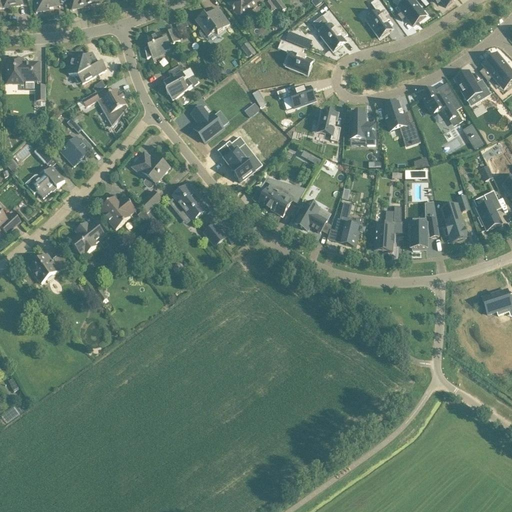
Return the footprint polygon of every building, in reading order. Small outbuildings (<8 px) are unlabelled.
[(23,6),(21,0),(0,0),(0,9),(4,10),(4,7),(16,7),(23,6)] [(34,0),(37,14),(48,12),(48,10),(60,8),(58,0),(34,0)] [(100,4),(99,0),(70,0),(72,11),(85,9),(85,6),(90,5),(90,6),(100,4)] [(263,3),(260,0),(234,0),(235,0),(229,5),(241,20),(263,3)] [(271,4),(269,0),(264,5),(271,14),(276,10),(271,4)] [(278,0),(275,0),(271,4),(276,10),(280,15),(287,10),(278,0)] [(378,14),(367,22),(381,40),(388,36),(387,34),(389,33),(391,31),(389,28),(383,20),(389,16),(377,0),(371,5),(378,14)] [(402,13),(398,17),(402,22),(406,19),(413,27),(426,17),(412,0),(409,0),(399,9),(402,13)] [(434,0),(438,5),(441,2),(446,9),(456,0),(434,0)] [(226,20),(220,12),(218,10),(207,18),(206,18),(205,16),(196,23),(202,31),(201,31),(200,33),(199,35),(200,37),(202,38),(204,38),(206,38),(207,37),(208,39),(216,32),(218,35),(230,25),(226,20)] [(328,25),(318,32),(321,36),(319,38),(326,47),(328,45),(335,54),(342,48),(341,47),(342,46),(345,44),(342,41),(347,36),(329,13),(323,18),(328,25)] [(179,32),(188,28),(186,23),(177,27),(179,32)] [(147,39),(151,47),(145,50),(147,60),(152,58),(154,64),(155,64),(153,58),(170,51),(168,46),(173,44),(173,45),(180,42),(179,40),(180,42),(174,44),(170,36),(162,39),(160,34),(147,39)] [(290,34),(287,41),(302,47),(305,40),(290,34)] [(281,43),(278,51),(288,55),(284,66),(290,69),(289,71),(299,75),(300,73),(309,77),(312,69),(311,68),(312,66),(313,63),(310,62),(302,58),(304,53),(281,43)] [(250,58),(255,53),(250,47),(245,51),(250,58)] [(511,73),(497,55),(483,67),(485,69),(493,78),(500,87),(511,76),(511,73)] [(83,86),(98,77),(107,72),(103,64),(98,67),(94,59),(87,57),(84,59),(74,56),(69,76),(79,79),(83,86)] [(40,82),(40,74),(40,64),(24,64),(24,61),(7,61),(7,85),(24,85),(24,82),(40,82)] [(172,79),(164,83),(168,91),(167,92),(166,93),(165,94),(165,95),(166,96),(167,97),(168,97),(169,97),(169,96),(170,96),(175,100),(175,101),(193,87),(188,80),(187,81),(183,74),(185,73),(181,66),(177,68),(168,73),(172,79)] [(469,73),(455,82),(467,102),(481,94),(483,98),(486,97),(490,95),(482,82),(476,86),(473,79),(469,73)] [(46,107),(46,103),(46,87),(37,87),(37,103),(38,103),(38,107),(46,107)] [(295,88),(277,94),(280,102),(290,98),(295,110),(317,103),(314,94),(312,95),(312,93),(311,90),(307,91),(298,94),(295,88)] [(128,109),(126,107),(127,106),(118,91),(102,100),(110,114),(106,117),(112,128),(109,133),(129,110),(128,109)] [(430,93),(421,99),(432,116),(440,111),(448,123),(450,122),(457,117),(453,112),(459,109),(451,95),(440,101),(436,95),(434,91),(431,94),(430,93)] [(263,101),(258,92),(252,96),(258,104),(263,101)] [(82,102),(86,109),(100,101),(96,94),(82,102)] [(255,105),(250,109),(255,115),(260,111),(255,105)] [(398,105),(383,110),(387,121),(385,122),(386,123),(387,123),(390,133),(400,130),(401,129),(408,148),(421,143),(414,124),(405,127),(402,116),(398,105)] [(202,108),(192,116),(198,124),(199,123),(201,126),(194,131),(205,144),(223,130),(223,129),(214,118),(213,117),(210,119),(202,108)] [(324,112),(319,134),(332,137),(331,142),(338,144),(341,130),(334,129),(336,122),(337,116),(334,115),(332,115),(332,113),(324,112)] [(351,116),(351,141),(367,140),(367,147),(376,147),(376,126),(369,126),(366,125),(366,124),(366,116),(351,116)] [(82,131),(72,120),(67,124),(72,130),(73,129),(78,134),(82,131)] [(478,136),(469,141),(476,151),(484,146),(478,136)] [(81,143),(77,139),(61,154),(74,168),(91,153),(90,152),(93,149),(84,140),(81,143)] [(233,155),(224,162),(233,173),(232,174),(241,184),(263,167),(255,158),(247,164),(244,160),(238,152),(246,146),(240,139),(232,146),(230,143),(226,147),(233,155)] [(45,165),(46,164),(52,159),(41,148),(35,154),(45,165)] [(145,154),(132,169),(140,175),(141,177),(143,175),(147,179),(155,185),(156,186),(164,178),(170,170),(162,163),(156,158),(153,161),(145,154)] [(319,168),(322,162),(310,156),(307,161),(319,168)] [(427,160),(414,165),(415,170),(429,168),(428,168),(425,161),(427,161),(427,160)] [(487,168),(479,172),(485,183),(493,180),(487,168)] [(65,183),(58,176),(52,169),(45,176),(45,175),(41,178),(39,177),(37,176),(35,177),(32,180),(32,182),(32,184),(33,186),(32,186),(37,192),(43,200),(52,192),(52,191),(56,188),(58,190),(65,183)] [(405,173),(405,181),(415,181),(414,172),(405,173)] [(290,194),(288,197),(270,186),(259,205),(283,218),(293,201),(294,201),(300,190),(294,189),(292,192),(291,191),(289,193),(290,194)] [(188,187),(173,199),(193,222),(198,219),(206,212),(193,197),(195,195),(188,187)] [(344,190),(342,200),(348,202),(350,192),(344,190)] [(148,215),(162,201),(154,192),(139,207),(144,212),(148,215)] [(478,210),(477,211),(480,218),(478,220),(482,229),(485,227),(487,232),(502,225),(496,213),(502,210),(494,193),(484,198),(488,205),(478,210)] [(136,212),(131,206),(125,198),(118,204),(114,199),(100,211),(116,232),(131,220),(129,218),(136,212)] [(465,198),(457,200),(462,214),(469,212),(465,198)] [(307,204),(295,225),(308,232),(310,228),(320,234),(321,233),(326,224),(327,222),(317,217),(320,211),(307,204)] [(338,221),(335,233),(343,235),(341,244),(346,245),(346,246),(356,249),(358,239),(356,238),(360,221),(350,219),(352,206),(344,204),(340,221),(338,221)] [(409,227),(409,238),(411,238),(411,251),(413,251),(413,253),(420,253),(420,251),(428,251),(427,238),(430,238),(431,239),(439,238),(433,205),(426,206),(426,221),(426,227),(413,227),(409,227)] [(394,214),(394,224),(402,224),(402,209),(395,209),(394,214)] [(144,212),(138,217),(147,229),(153,223),(147,216),(148,215),(144,212)] [(20,223),(13,216),(13,215),(6,221),(0,214),(0,231),(2,230),(6,235),(20,223)] [(460,214),(444,219),(447,227),(446,228),(451,245),(466,240),(466,238),(467,237),(460,214)] [(95,246),(105,237),(94,223),(89,227),(87,224),(79,231),(80,231),(82,233),(70,242),(81,256),(85,253),(86,255),(96,247),(95,246)] [(326,224),(321,233),(328,237),(331,227),(326,224)] [(215,226),(204,235),(215,248),(226,239),(215,226)] [(372,235),(371,243),(375,244),(375,253),(392,254),(394,235),(394,228),(385,227),(376,227),(376,236),(372,235)] [(123,250),(113,237),(106,243),(116,256),(123,250)] [(68,267),(66,264),(60,256),(53,260),(54,261),(51,263),(47,256),(30,268),(34,274),(33,275),(37,280),(38,280),(42,286),(47,282),(48,284),(50,283),(51,282),(53,281),(54,280),(55,278),(54,277),(59,273),(61,271),(62,272),(68,267)] [(97,295),(103,303),(108,300),(102,292),(97,295)] [(500,294),(482,299),(488,316),(497,313),(498,317),(510,313),(508,309),(511,308),(511,296),(509,297),(507,292),(500,294)] [(16,385),(11,387),(14,393),(19,390),(16,385)]
